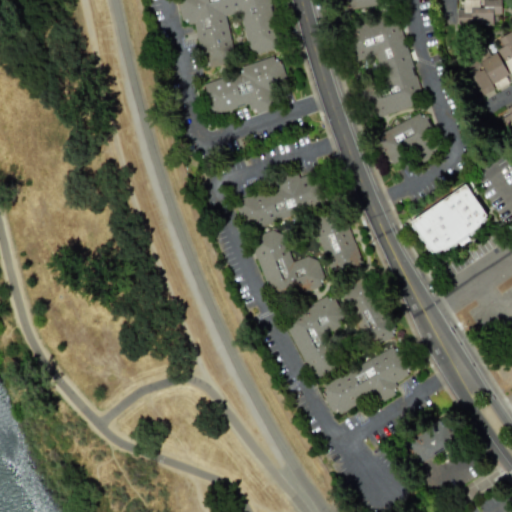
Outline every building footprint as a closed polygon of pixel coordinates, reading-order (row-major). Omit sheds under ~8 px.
[(279,47),(268,0),(176,0),(182,25),(193,23),(204,66),(234,59),(224,16),(238,12),(248,55),(279,47)] [(342,0),(344,9),(378,5),(377,0),(342,0)] [(462,0),(462,9),(455,9),(455,25),(500,24),(499,0),(462,0)] [(370,118),(421,104),(395,12),(344,26),(354,62),(374,56),(381,82),(362,88),(370,118)] [(511,71),(511,28),(494,36),(499,48),(488,52),(487,50),(461,62),(476,95),(490,88),(488,83),(511,71)] [(200,80),(211,115),(249,104),(252,113),(280,105),(275,89),(287,86),(279,60),(273,61),(272,59),(200,80)] [(511,104),(497,113),(511,140),(511,104)] [(416,162),(438,152),(420,113),(373,134),(386,165),(412,153),(416,162)] [(324,204),(314,172),(296,177),(296,176),(233,196),(244,229),(324,204)] [(410,221),(464,183),(485,214),(431,251),(410,221)] [(361,264),(339,207),(308,219),(330,276),(361,264)] [(290,262),(279,229),(249,238),(270,300),(319,284),(317,279),(322,277),(314,254),(290,262)] [(392,336),(362,276),(338,288),(368,348),(392,336)] [(281,319),(311,379),(339,365),(324,332),(344,322),(331,295),(281,319)] [(317,383),(332,414),(376,393),(380,401),(396,393),(390,382),(407,374),(394,346),(317,383)] [(417,464),(455,440),(441,417),(403,442),(417,464)]
